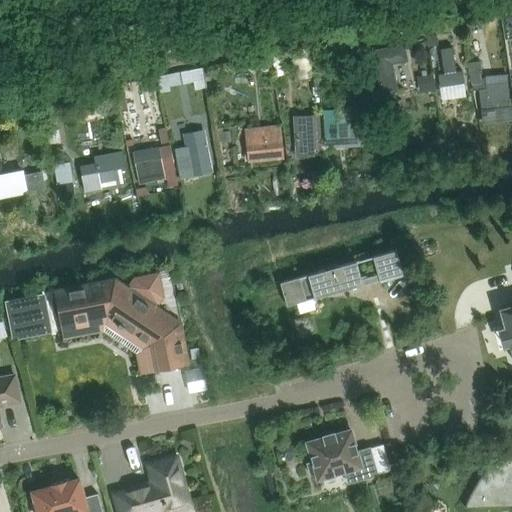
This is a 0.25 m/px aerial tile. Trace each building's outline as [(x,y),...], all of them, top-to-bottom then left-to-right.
[(437,35),(427,37),(429,47),(439,45),(437,35)] [(369,50),(379,95),(396,91),(390,63),(406,60),(403,42),(369,50)] [(457,72),(453,48),(441,50),(445,74),(439,75),(441,88),(465,83),(463,71),(457,72)] [(279,51),(269,54),(272,61),(281,58),(279,51)] [(487,85),(486,85),(480,85),(479,74),(482,74),(481,63),(469,63),(473,91),(477,91),(481,125),(511,120),(511,107),(511,99),(509,99),(508,83),(487,85)] [(432,76),(419,77),(421,92),(434,90),(432,76)] [(124,93),(117,95),(119,109),(126,108),(124,93)] [(351,144),(349,109),(324,110),(324,118),(325,139),(325,146),(351,144)] [(297,133),(294,133),(296,145),(297,153),(298,157),(298,160),(301,160),(308,159),(311,159),(310,155),(321,154),(319,137),(319,135),(317,126),(311,127),(311,131),(305,132),(297,133)] [(165,128),(159,129),(161,144),(168,143),(165,128)] [(184,134),(186,147),(176,149),(181,173),(191,171),(192,176),(210,172),(201,131),(184,134)] [(230,132),(221,132),(222,142),(230,142),(230,132)] [(279,136),(245,140),(247,163),(281,160),(279,136)] [(177,186),(171,159),(169,146),(159,148),(131,153),(138,185),(165,180),(167,188),(177,186)] [(121,168),(118,153),(95,157),(97,170),(82,172),(86,190),(100,188),(99,180),(111,178),(110,170),(121,168)] [(24,175),(24,174),(13,177),(14,181),(0,183),(0,192),(1,197),(45,188),(42,172),(24,175)] [(74,195),(73,184),(57,186),(58,197),(74,195)] [(145,187),(135,190),(137,197),(147,195),(145,187)] [(396,249),(356,261),(356,262),(362,284),(402,273),(396,249)] [(356,262),(356,261),(280,283),(286,306),(362,284),(356,262)] [(113,282),(55,293),(56,296),(53,297),(52,300),(54,313),(56,315),(56,316),(60,315),(62,327),(106,318),(147,345),(151,370),(185,364),(177,325),(153,309),(162,296),(157,273),(134,277),(126,290),(113,282)] [(7,310),(11,333),(42,327),(37,304),(7,310)] [(502,308),(499,309),(500,309),(499,310),(511,354),(511,305),(502,309),(502,308)] [(212,366),(195,367),(197,389),(214,388),(212,366)] [(0,424),(0,425),(0,423),(0,398),(3,398),(4,404),(19,401),(14,375),(0,377),(0,424)] [(348,483),(377,474),(369,448),(356,452),(350,430),(334,435),(333,433),(322,436),(323,438),(307,443),(312,462),(307,464),(310,475),(316,473),(317,479),(345,471),(348,483)] [(464,507),(511,505),(511,452),(511,453),(509,454),(507,455),(499,460),(492,466),(487,470),(483,475),(478,481),(473,490),(470,495),(467,500),(464,507)] [(153,483),(114,494),(119,511),(158,511),(166,510),(171,511),(184,508),(187,504),(189,503),(176,457),(148,465),(153,483)] [(102,511),(97,493),(84,497),(78,479),(65,482),(65,480),(51,484),(51,486),(32,491),(37,511),(102,511)]
